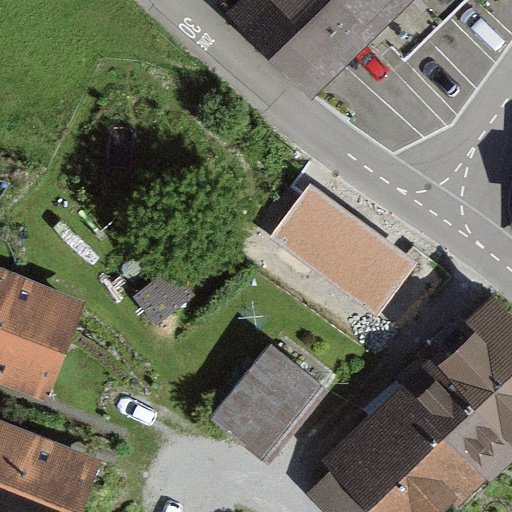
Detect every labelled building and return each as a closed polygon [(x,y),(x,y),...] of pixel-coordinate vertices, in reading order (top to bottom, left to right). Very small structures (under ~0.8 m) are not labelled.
[(253,0),(233,21),(316,106),(424,0),(253,0)] [(0,271),(0,386),(48,405),(87,306),(0,271)] [(171,274),(138,304),(162,329),(195,299),(171,274)] [(511,328),(495,310),(441,361),(511,435),(511,328)] [(489,490),(511,468),(511,435),(441,361),(429,350),(390,388),(399,398),(489,490)] [(269,467),(324,396),(272,355),(216,427),(269,467)] [(466,511),(489,490),(399,398),(326,468),(334,476),(309,500),(320,511),(466,511)] [(0,431),(0,511),(85,511),(102,469),(0,431)]
